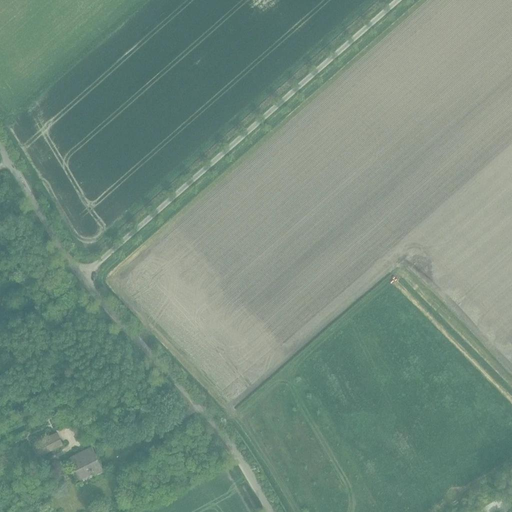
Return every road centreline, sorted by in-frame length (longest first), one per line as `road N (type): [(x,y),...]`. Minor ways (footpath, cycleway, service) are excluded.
road 1 (unclassified): [(79,277),(396,0)]
road 2 (unclassified): [(273,511),(205,414),(79,277)]
road 3 (unclassified): [(79,277),(0,142)]
